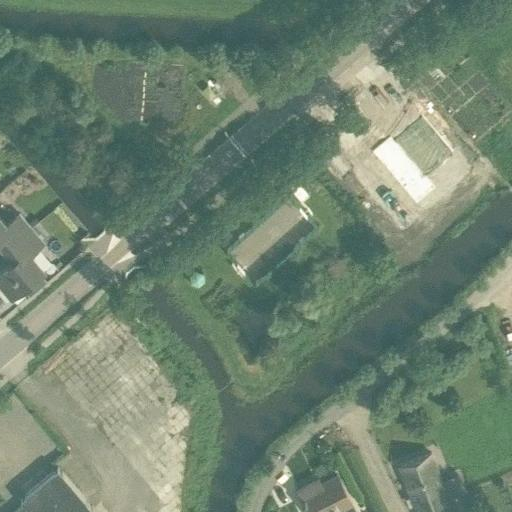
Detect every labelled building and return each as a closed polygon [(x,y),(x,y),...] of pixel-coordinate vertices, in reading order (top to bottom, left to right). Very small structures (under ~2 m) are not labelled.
[(207,83),(201,88),(210,98),(216,93),(223,87),(215,77),(207,83)] [(392,131),(375,146),(419,196),(435,181),(425,170),(454,145),(424,110),(395,135),(392,131)] [(0,215),(0,241),(5,247),(31,226),(18,211),(5,222),(0,215)] [(14,257),(0,269),(0,281),(11,295),(21,286),(29,296),(47,280),(39,271),(44,267),(30,251),(43,240),(31,226),(5,247),(14,257)] [(455,511),(449,496),(463,491),(456,474),(443,479),(432,452),(398,465),(416,511),(455,511)] [(97,511),(58,466),(20,498),(24,502),(12,511),(97,511)] [(336,511),(353,503),(337,474),(320,482),(318,478),(298,489),(310,511),(336,511)]
